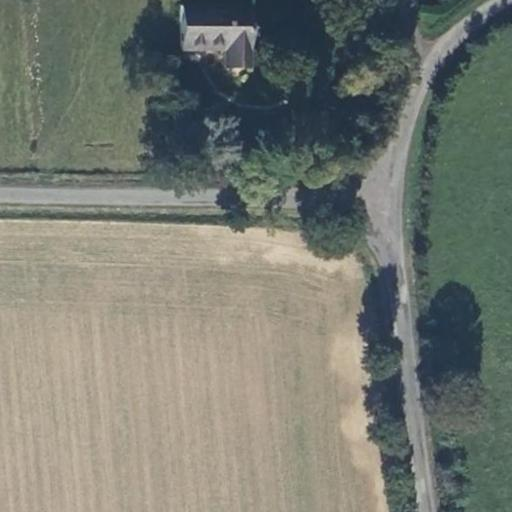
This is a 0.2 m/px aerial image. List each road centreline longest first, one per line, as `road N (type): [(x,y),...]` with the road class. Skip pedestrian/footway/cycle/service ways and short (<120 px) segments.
road 1 (unclassified): [(0,197),(349,205),(376,215)]
road 2 (unclassified): [(376,215),(398,246),(426,511)]
road 3 (unclassified): [(418,85),(376,215)]
road 4 (unclassified): [(511,8),(418,85)]
